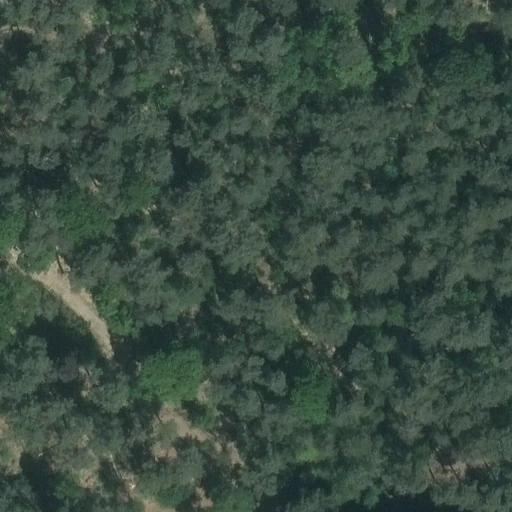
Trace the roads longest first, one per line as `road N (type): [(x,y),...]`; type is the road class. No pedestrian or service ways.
road 1 (track): [(511,41),(0,36)]
road 2 (track): [(0,257),(63,285),(114,333),(254,511)]
